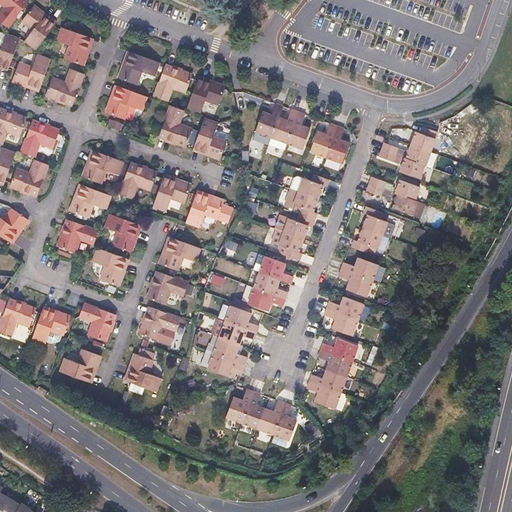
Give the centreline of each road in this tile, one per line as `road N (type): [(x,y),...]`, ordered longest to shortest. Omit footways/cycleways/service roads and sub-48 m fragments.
road 1 (motorway): [(511,239),(357,473)]
road 2 (secondary): [(166,491),(0,381)]
road 3 (residential): [(503,0),(487,51),(452,92),(432,103),(379,107)]
road 4 (secondary): [(0,411),(138,511)]
road 5 (residential): [(133,309),(32,272),(52,214)]
road 6 (residential): [(83,125),(213,173)]
road 7 (residential): [(252,55),(379,107)]
road 8 (residential): [(122,13),(252,55)]
